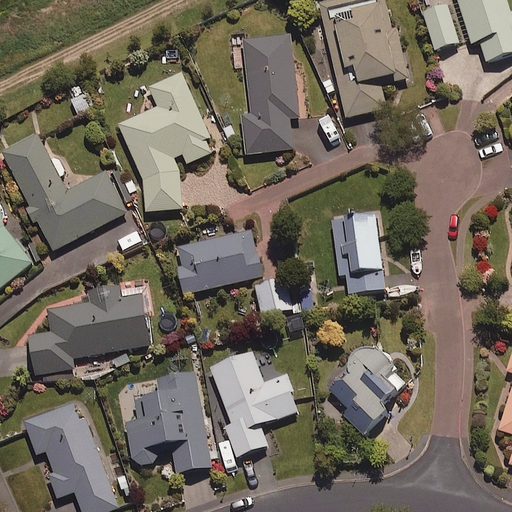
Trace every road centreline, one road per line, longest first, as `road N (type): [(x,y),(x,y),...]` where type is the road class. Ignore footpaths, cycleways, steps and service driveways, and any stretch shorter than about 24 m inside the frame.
road 1 (residential): [(439,169),(427,224),(450,349),(446,499)]
road 2 (residential): [(287,511),(344,501),(446,499)]
